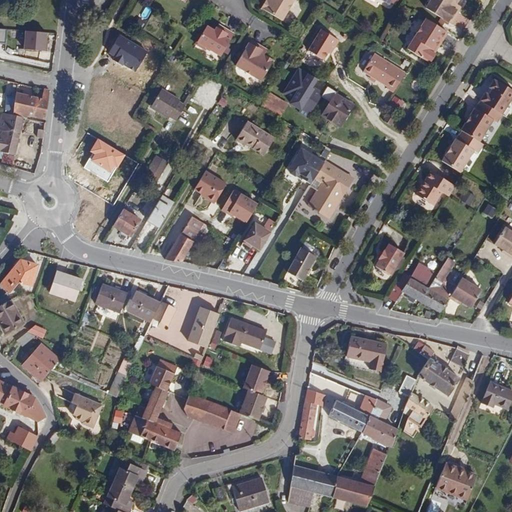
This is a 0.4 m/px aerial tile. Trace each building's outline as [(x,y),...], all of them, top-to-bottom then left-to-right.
[(264,0),(266,1),(260,10),(281,22),(293,0),(264,0)] [(448,25),(456,12),(453,11),(456,7),(453,5),(456,0),(429,0),(423,10),(448,25)] [(436,47),(444,33),(423,21),(406,49),(427,62),(429,59),(430,60),(434,54),(433,53),(434,51),(432,49),(434,46),(436,47)] [(233,34),(221,27),(220,30),(216,28),(214,31),(206,27),(196,45),(205,50),(206,47),(220,56),(233,34)] [(335,46),(339,39),(320,28),(308,49),(324,58),(332,44),(335,46)] [(50,33),(29,31),(27,49),(48,51),(50,33)] [(149,52),(120,33),(107,55),(135,73),(149,52)] [(264,56),(265,54),(261,51),(263,49),(250,41),(235,67),(260,82),(273,62),(264,56)] [(386,87),(393,91),(405,72),(374,53),(363,71),(387,86),(386,87)] [(289,73),(282,68),(278,75),(282,77),(285,79),(289,73)] [(310,74),(300,68),(284,92),(294,99),(292,104),(303,111),(302,114),(310,119),(324,93),(317,88),(320,79),(310,74)] [(273,83),(277,86),(279,87),(282,83),(279,81),(276,78),(273,83)] [(501,115),(505,117),(510,110),(506,107),(511,97),(511,90),(496,81),(495,82),(493,80),(488,88),(489,89),(492,91),(488,97),(485,95),(484,94),(480,100),(483,102),(482,104),(501,115)] [(273,83),(269,90),(273,92),(277,86),(273,83)] [(45,119),(49,90),(43,89),(41,98),(14,92),(9,114),(23,117),(27,118),(27,115),(45,119)] [(176,120),(185,105),(179,102),(180,100),(162,89),(151,107),(168,118),(170,117),(176,120)] [(261,105),(280,117),(288,104),(269,93),(261,105)] [(340,126),(353,105),(335,94),(322,115),(340,126)] [(397,107),(387,101),(382,110),(391,116),(397,107)] [(462,132),(478,142),(491,121),(496,123),(501,115),(482,104),(480,102),(476,110),(475,110),(461,131),(462,132)] [(0,151),(15,154),(23,117),(9,114),(2,113),(0,123),(0,151)] [(390,125),(393,119),(387,115),(383,122),(390,125)] [(238,140),(249,122),(247,122),(236,140),(238,140)] [(274,138),(249,122),(238,140),(245,145),(247,143),(254,147),(253,149),(264,155),(274,138)] [(37,137),(43,137),(45,124),(40,123),(40,125),(36,125),(36,129),(38,129),(37,137)] [(477,154),(483,145),(478,142),(462,132),(456,141),(455,140),(441,162),(459,174),(473,152),(477,154)] [(125,156),(99,140),(82,168),(108,183),(125,156)] [(312,181),(324,161),(303,149),(291,169),(292,174),(299,177),(303,176),(312,181)] [(312,181),(309,186),(317,191),(308,206),(319,212),(340,178),(347,167),(340,164),(342,160),(329,153),(324,161),(312,181)] [(165,171),(169,164),(156,157),(146,175),(154,180),(161,169),(165,171)] [(358,170),(349,164),(347,167),(356,173),(358,170)] [(347,167),(340,178),(350,184),(356,173),(347,167)] [(205,171),(195,188),(215,201),(226,183),(205,171)] [(442,191),(449,196),(455,186),(430,171),(425,180),(427,181),(423,187),(421,186),(416,195),(433,206),(442,191)] [(340,178),(319,212),(324,215),(334,201),(338,203),(350,184),(340,178)] [(234,215),(247,223),(258,205),(235,191),(222,211),(229,215),(230,213),(234,215)] [(467,191),(463,200),(471,204),(476,195),(467,191)] [(161,196),(147,220),(159,228),(174,203),(161,196)] [(334,201),(324,215),(329,218),(338,203),(334,201)] [(493,217),(498,208),(489,203),(484,212),(493,217)] [(123,209),(113,226),(130,236),(140,219),(123,209)] [(192,216),(165,259),(181,262),(186,252),(189,249),(200,230),(204,223),(192,216)] [(210,227),(204,223),(200,230),(206,234),(210,227)] [(259,249),(269,232),(255,223),(244,240),(259,249)] [(505,256),(511,259),(511,232),(504,228),(494,245),(503,251),(507,253),(505,256)] [(377,266),(391,274),(404,253),(389,244),(384,252),(383,251),(379,258),(380,259),(377,266)] [(420,301),(420,302),(440,312),(450,297),(456,287),(443,280),(455,262),(447,258),(436,275),(420,301)] [(31,285),(37,265),(20,260),(0,284),(10,291),(18,281),(31,285)] [(311,270),(304,266),(296,260),(286,278),(292,281),(302,287),(311,270)] [(463,274),(469,265),(465,263),(460,271),(463,274)] [(402,273),(388,296),(396,301),(401,292),(420,301),(436,275),(417,265),(410,276),(402,273)] [(75,301),(82,279),(56,271),(49,293),(75,301)] [(456,287),(450,297),(457,301),(459,298),(462,301),(472,307),(482,290),(462,277),(456,287)] [(95,303),(119,313),(127,293),(102,284),(95,303)] [(150,321),(159,302),(135,291),(127,310),(150,321)] [(0,295),(0,304),(9,300),(6,293),(0,295)] [(162,298),(151,321),(154,322),(156,318),(161,320),(166,323),(168,324),(177,306),(162,298)] [(24,323),(10,299),(9,300),(0,304),(0,325),(4,334),(24,323)] [(220,314),(200,307),(188,341),(208,348),(220,314)] [(259,349),(265,331),(231,318),(223,339),(240,346),(241,342),(259,349)] [(36,335),(42,338),(46,330),(35,325),(28,331),(36,335)] [(28,331),(16,340),(23,346),(36,335),(28,331)] [(385,340),(395,344),(397,339),(388,334),(385,340)] [(380,371),(386,345),(350,337),(346,357),(370,362),(369,369),(380,371)] [(418,342),(413,349),(428,360),(417,377),(447,396),(459,379),(433,362),(435,359),(435,357),(431,355),(433,352),(418,342)] [(22,365),(41,382),(51,369),(59,359),(40,343),(22,365)] [(193,354),(195,349),(180,343),(178,349),(193,354)] [(450,361),(462,367),(468,354),(456,349),(450,361)] [(118,372),(126,376),(133,362),(124,358),(118,372)] [(146,420),(140,436),(173,450),(180,433),(170,429),(172,424),(169,423),(166,427),(161,426),(163,421),(161,420),(159,425),(154,423),(156,418),(167,392),(165,391),(175,366),(157,359),(148,384),(154,387),(145,408),(141,418),(146,420)] [(265,379),(268,371),(251,364),(242,387),(247,389),(259,394),(263,386),(265,379)] [(108,393),(117,396),(126,376),(118,372),(108,393)] [(409,396),(411,391),(415,380),(405,375),(398,391),(409,396)] [(456,421),(473,380),(466,377),(450,417),(456,421)] [(0,403),(37,421),(45,417),(34,397),(0,380),(0,403)] [(335,398),(338,382),(328,380),(325,396),(335,398)] [(492,408),(494,403),(508,409),(511,398),(511,391),(490,382),(482,403),(492,408)] [(241,414),(257,421),(260,412),(262,405),(265,396),(259,394),(247,389),(239,413),(241,414)] [(323,396),(307,391),(306,400),(316,403),(322,405),(323,396)] [(425,419),(433,407),(411,391),(409,396),(405,406),(412,411),(425,419)] [(186,415),(234,433),(241,414),(239,413),(190,392),(184,408),(186,415)] [(74,411),(71,411),(71,414),(76,417),(75,419),(82,421),(81,423),(93,428),(103,405),(75,393),(70,405),(70,407),(72,406),(74,411)] [(369,418),(376,400),(365,395),(359,412),(336,401),(329,416),(362,432),(369,418)] [(316,403),(306,400),(298,439),(310,440),(316,403)] [(379,401),(376,400),(369,418),(362,432),(391,446),(396,430),(383,423),(390,408),(379,401)] [(127,431),(140,436),(146,420),(141,418),(145,408),(138,405),(127,431)] [(420,426),(425,419),(412,411),(408,418),(420,426)] [(6,438),(30,450),(38,436),(18,426),(14,434),(10,431),(6,438)] [(363,474),(378,477),(387,456),(374,450),(363,474)] [(118,468),(112,482),(132,490),(137,480),(142,483),(147,471),(119,459),(116,466),(118,468)] [(446,463),(436,488),(467,500),(476,475),(446,463)] [(332,498),(332,497),(336,477),(294,466),(290,487),(313,493),(332,498)] [(332,497),(367,505),(378,477),(363,474),(360,483),(336,477),(332,497)] [(261,478),(232,487),(236,502),(239,511),(269,502),(261,478)] [(103,503),(110,506),(122,511),(129,511),(134,501),(128,499),(132,490),(112,482),(103,503)] [(236,502),(232,487),(231,484),(227,485),(233,503),(236,502)] [(215,488),(219,502),(225,500),(221,487),(215,488)] [(313,493),(290,487),(288,502),(309,508),(313,493)] [(434,495),(427,511),(442,511),(447,500),(434,495)]
